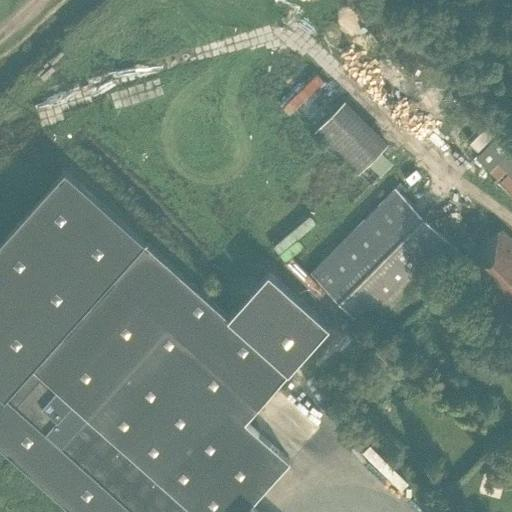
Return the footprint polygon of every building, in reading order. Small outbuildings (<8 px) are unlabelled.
[(381,150),(388,142),(344,99),(315,129),(359,172),(371,185),(393,163),(381,150)] [(459,101),(442,118),(451,127),(469,111),(459,101)] [(511,148),(498,135),(475,157),(511,195),(511,148)] [(65,170),(0,242),(0,446),(73,511),(259,511),(251,505),(290,460),(246,420),(329,326),(270,273),(230,317),(65,170)] [(466,257),(461,252),(396,187),(311,271),(368,328),(441,255),(455,269),(460,265),(511,317),(511,237),(502,227),(491,238),(488,235),(466,257)]
